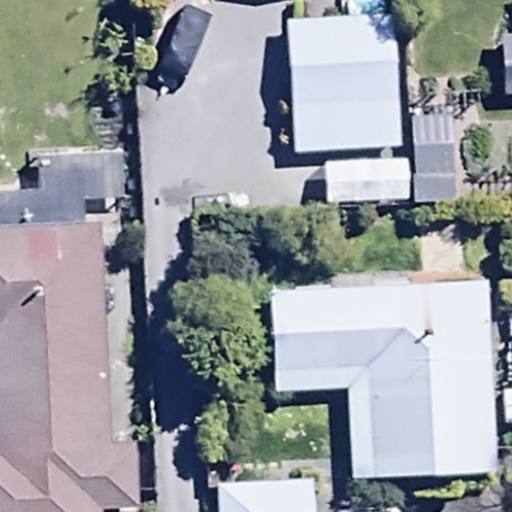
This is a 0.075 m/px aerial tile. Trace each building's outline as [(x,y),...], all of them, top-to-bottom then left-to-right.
[(281,27),(286,160),(393,156),(389,23),(281,27)] [(511,103),(511,40),(494,41),(497,104),(511,103)] [(450,127),(409,127),(409,209),(450,210),(450,127)] [(0,234),(75,233),(75,213),(111,213),(110,162),(31,164),(31,197),(0,197),(0,234)] [(322,166),(321,210),(403,210),(403,167),(322,166)] [(75,233),(0,234),(0,511),(132,511),(131,449),(105,450),(99,232),(75,233)] [(341,397),(344,485),(490,481),(485,291),(268,297),(270,399),(341,397)] [(214,490),(214,511),(310,511),(310,489),(214,490)]
